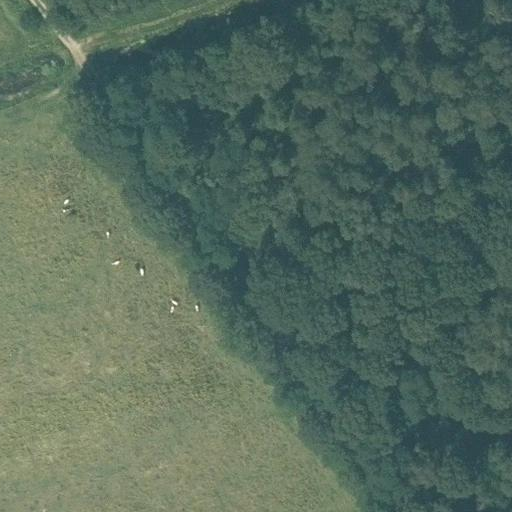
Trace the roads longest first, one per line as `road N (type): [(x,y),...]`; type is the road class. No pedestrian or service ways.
road 1 (track): [(36,0),(410,511)]
road 2 (track): [(71,47),(196,0)]
